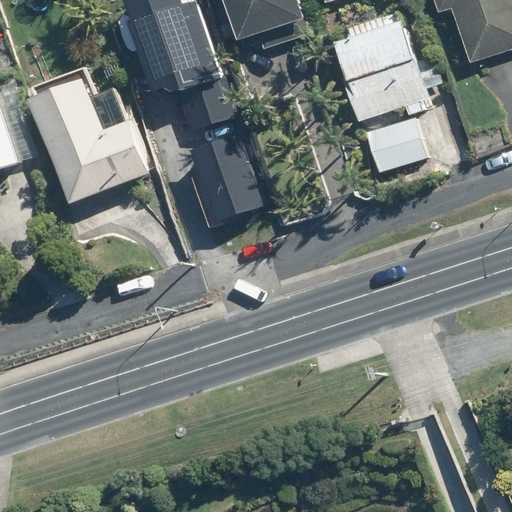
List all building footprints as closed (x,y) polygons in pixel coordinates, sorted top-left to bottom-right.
[(127,23),(150,91),(168,86),(174,104),(181,102),(191,130),(240,114),(202,0),(198,0),(183,5),(180,0),(124,0),(131,21),(127,23)] [(217,0),(226,25),(218,28),(224,46),(239,41),(242,49),(248,47),(245,39),(257,35),(262,51),(312,34),(306,17),(299,19),(292,0),(217,0)] [(511,0),(430,0),(436,14),(449,9),(469,66),(511,50),(511,0)] [(421,113),(417,103),(427,100),(423,90),(441,85),(433,58),(412,64),(399,22),(397,23),(394,14),(336,33),(339,43),(333,45),(357,123),(406,109),(408,117),(421,113)] [(29,97),(71,201),(151,170),(131,120),(101,132),(80,78),(29,97)] [(168,94),(146,102),(153,122),(175,115),(168,94)] [(0,169),(18,164),(0,105),(0,169)] [(414,120),(366,134),(377,174),(426,160),(414,120)] [(193,148),(217,220),(264,205),(239,132),(193,148)]
